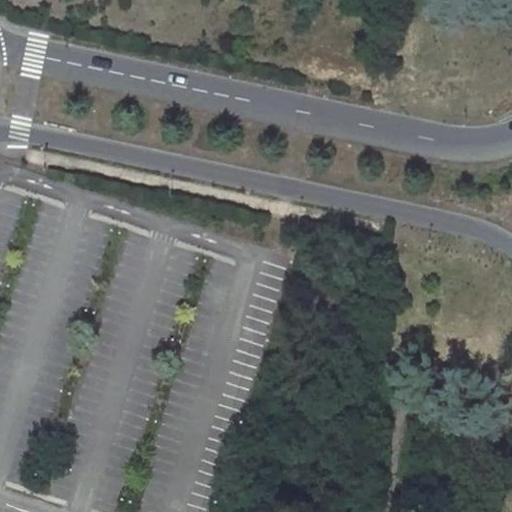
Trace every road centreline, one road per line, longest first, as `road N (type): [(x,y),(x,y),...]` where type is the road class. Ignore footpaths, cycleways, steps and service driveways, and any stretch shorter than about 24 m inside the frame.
road 1 (trunk): [(0,127),(459,226),(511,248)]
road 2 (secondary): [(511,134),(483,145),(428,139),(0,45)]
